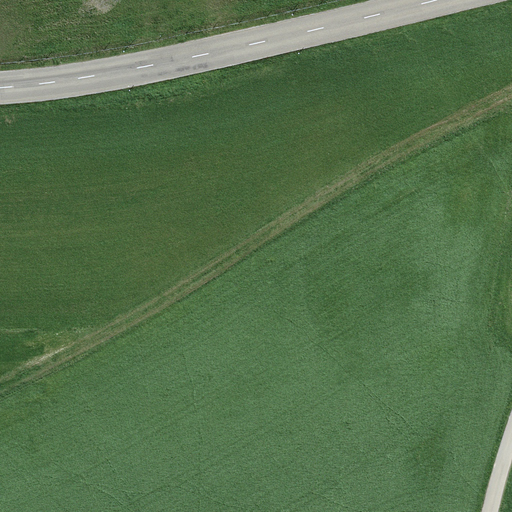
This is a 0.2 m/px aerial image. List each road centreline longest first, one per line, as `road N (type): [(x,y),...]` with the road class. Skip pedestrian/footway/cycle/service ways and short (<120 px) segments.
road 1 (track): [(0,383),(511,100)]
road 2 (secondary): [(0,87),(75,82),(450,0)]
